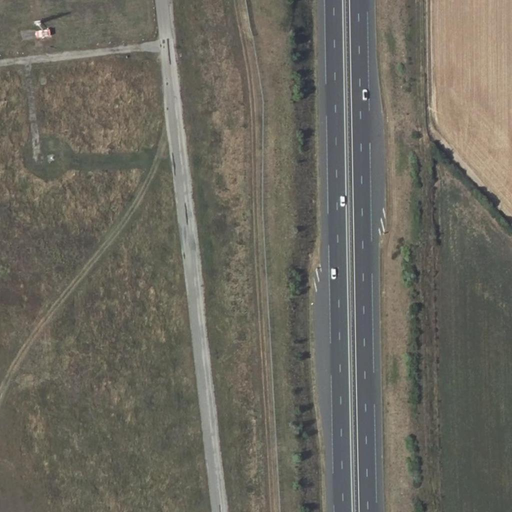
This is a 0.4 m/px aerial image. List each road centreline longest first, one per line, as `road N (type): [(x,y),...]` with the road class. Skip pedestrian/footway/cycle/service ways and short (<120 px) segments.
road 1 (motorway): [(333,0),(343,511)]
road 2 (motorway): [(368,511),(359,0)]
road 3 (track): [(511,220),(432,130),(428,0)]
